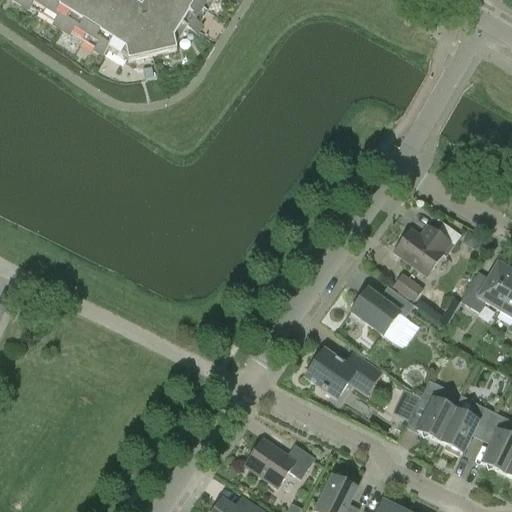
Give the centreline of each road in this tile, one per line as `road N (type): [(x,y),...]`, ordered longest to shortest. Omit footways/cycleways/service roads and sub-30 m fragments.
road 1 (residential): [(496,511),(239,386)]
road 2 (residential): [(239,386),(395,166)]
road 3 (residential): [(395,166),(479,22)]
road 4 (residential): [(151,511),(239,386)]
road 5 (residential): [(511,236),(395,166)]
